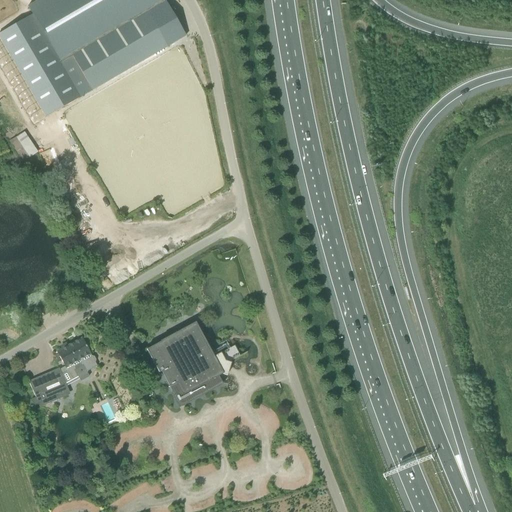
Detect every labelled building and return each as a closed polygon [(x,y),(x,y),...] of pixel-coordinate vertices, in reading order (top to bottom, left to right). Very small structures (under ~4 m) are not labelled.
[(126,71),(187,36),(166,0),(38,0),(27,6),(32,15),(0,33),(0,66),(33,123),(45,117),(46,117),(82,96),(126,71)] [(24,133),(10,141),(23,161),(37,153),(24,133)] [(146,350),(159,373),(162,371),(170,386),(168,387),(169,388),(170,387),(180,404),(219,383),(215,376),(220,374),(227,376),(231,363),(229,362),(247,352),(240,356),(234,345),(213,357),(195,324),(146,350)] [(97,366),(95,363),(96,360),(94,357),(91,356),(82,339),(57,352),(65,366),(59,370),(59,368),(44,375),(55,401),(70,394),(62,374),(67,371),(71,378),(74,379),(78,377),(82,378),(85,376),(87,372),(97,366)] [(145,369),(140,361),(135,363),(139,372),(145,369)]
